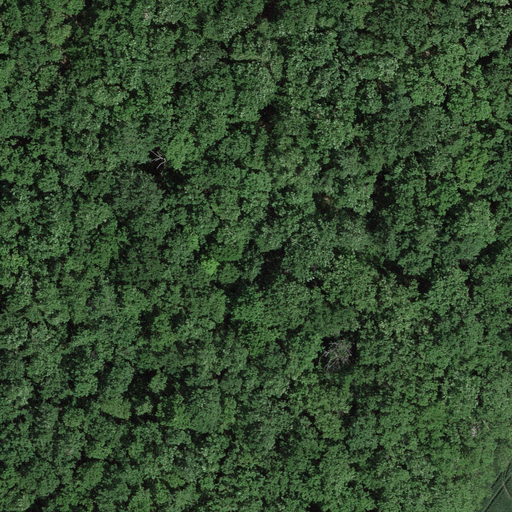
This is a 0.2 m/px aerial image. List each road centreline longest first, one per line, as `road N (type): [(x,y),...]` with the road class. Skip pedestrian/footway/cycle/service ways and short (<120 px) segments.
road 1 (track): [(79,0),(0,174)]
road 2 (unclassified): [(416,511),(511,383)]
